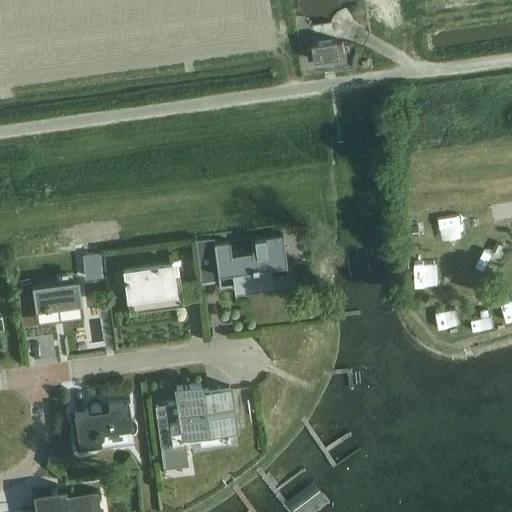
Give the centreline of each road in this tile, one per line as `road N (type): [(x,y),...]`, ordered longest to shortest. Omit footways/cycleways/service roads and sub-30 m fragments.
road 1 (unclassified): [(0,131),(511,59)]
road 2 (residential): [(33,376),(212,351),(247,361)]
road 3 (residential): [(0,488),(32,459),(42,437),(33,376)]
